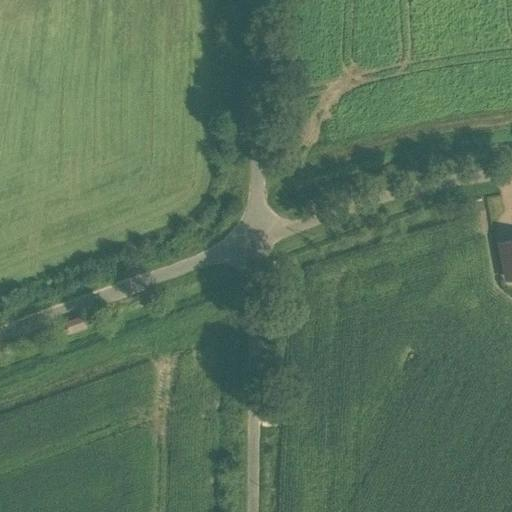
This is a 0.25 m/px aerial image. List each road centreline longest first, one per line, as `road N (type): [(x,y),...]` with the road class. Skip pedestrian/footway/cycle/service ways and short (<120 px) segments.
road 1 (unclassified): [(250,241),(373,197),(511,168)]
road 2 (unclassified): [(250,511),(250,241)]
road 3 (unclassified): [(0,335),(250,241)]
road 4 (unclassified): [(263,0),(250,241)]
